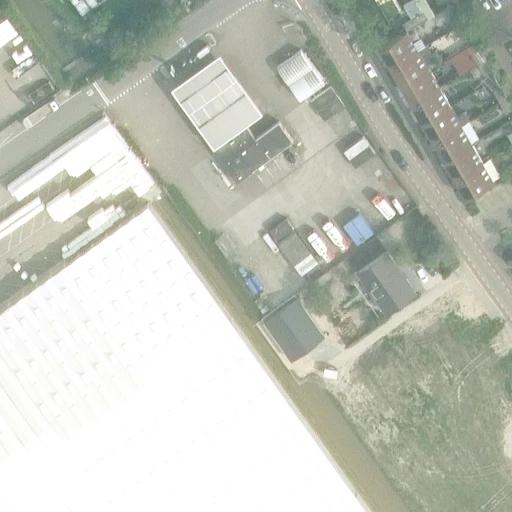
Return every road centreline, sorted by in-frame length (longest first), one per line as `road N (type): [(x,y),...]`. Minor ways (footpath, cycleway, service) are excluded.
road 1 (tertiary): [(310,0),(464,240)]
road 2 (unclassified): [(230,0),(0,159)]
